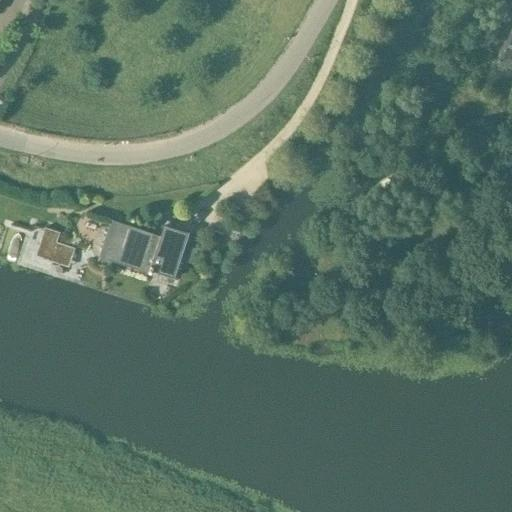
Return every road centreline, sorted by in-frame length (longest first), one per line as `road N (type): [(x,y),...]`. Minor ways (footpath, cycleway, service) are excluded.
road 1 (unclassified): [(0,137),(109,159),(168,154),(259,103),(331,0)]
road 2 (track): [(511,193),(387,295),(317,309)]
